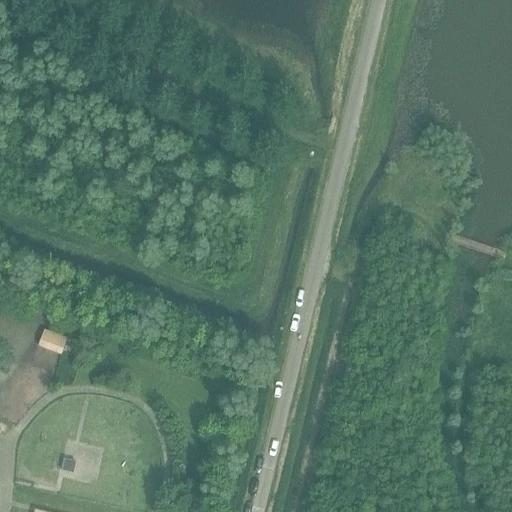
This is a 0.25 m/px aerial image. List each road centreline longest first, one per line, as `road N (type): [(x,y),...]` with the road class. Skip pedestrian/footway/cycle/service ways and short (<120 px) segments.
road 1 (unclassified): [(258,511),(377,0)]
road 2 (track): [(344,154),(285,140),(107,47),(55,0)]
